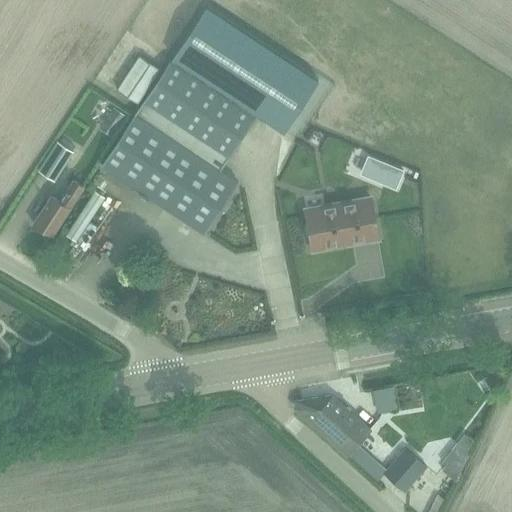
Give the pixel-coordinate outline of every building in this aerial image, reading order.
[(174,59),(172,62),(255,116),(257,113),(284,131),(318,79),(208,7),(174,59)] [(117,89),(141,104),(163,70),(139,55),(117,89)] [(220,170),(256,116),(255,116),(172,62),(172,61),(165,72),(163,70),(141,104),(143,106),(103,166),(204,233),(238,182),(220,170)] [(40,172),(43,173),(56,182),(74,153),(59,143),(40,172)] [(50,196),(34,224),(53,235),(82,186),(71,180),(59,201),(50,196)] [(375,240),(368,200),(351,203),(351,205),(341,207),(341,203),(325,206),(325,209),(307,213),(309,223),(306,227),(308,235),(311,237),(313,248),(348,241),(348,245),(375,240)] [(347,454),(351,450),(369,429),(331,396),(297,402),(295,408),(347,454)] [(406,491),(426,467),(406,449),(385,473),(406,491)]
